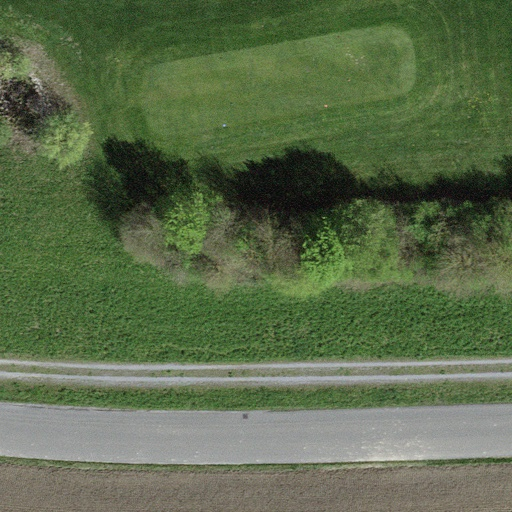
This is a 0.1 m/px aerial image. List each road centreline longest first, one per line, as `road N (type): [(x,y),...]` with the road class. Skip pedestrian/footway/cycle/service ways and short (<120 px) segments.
road 1 (unclassified): [(511,439),(66,457),(0,447)]
road 2 (track): [(511,381),(57,385),(0,378)]
